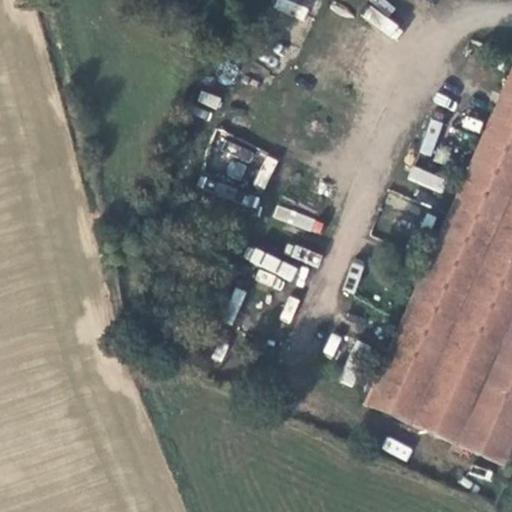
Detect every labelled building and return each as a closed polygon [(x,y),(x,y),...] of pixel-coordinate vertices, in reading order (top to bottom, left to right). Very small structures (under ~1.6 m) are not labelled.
[(304,19),(308,6),(288,0),(276,0),(273,9),(304,19)] [(387,17),(395,6),(386,0),(370,0),(360,15),(395,40),(403,29),(387,17)] [(511,78),(370,410),(508,468),(511,459),(511,78)] [(419,153),(431,156),(441,121),(429,118),(419,153)] [(262,193),(278,157),(217,131),(196,179),(231,194),(237,182),(262,193)] [(411,166),(406,180),(442,192),(447,177),(411,166)] [(276,205),(271,217),(318,235),(323,222),(276,205)] [(251,249),(246,262),(292,280),(297,266),(251,249)] [(386,438),(382,450),(407,459),(411,447),(386,438)]
